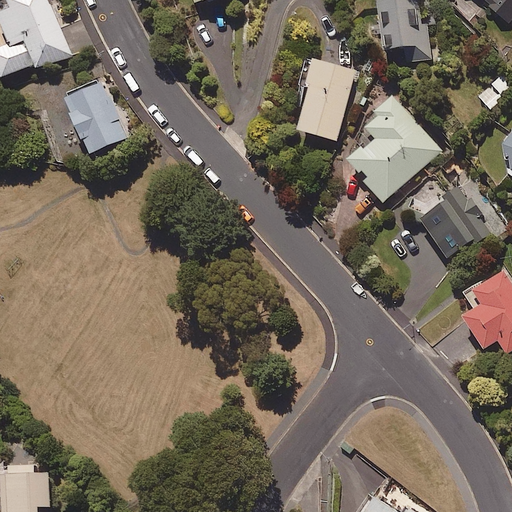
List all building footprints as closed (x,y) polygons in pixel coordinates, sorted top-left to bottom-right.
[(73,52),(50,0),(0,0),(0,11),(3,20),(0,21),(0,61),(5,74),(37,61),(39,66),(73,52)] [(422,24),(419,0),(379,0),(384,46),(406,44),(407,61),(432,59),(428,23),(422,24)] [(511,0),(487,0),(511,21),(511,20),(511,0)] [(359,68),(315,55),(307,83),(311,84),(299,125),(338,137),(359,68)] [(511,87),(511,81),(504,73),(479,95),(491,108),(511,87)] [(131,131),(106,74),(67,91),(92,148),(131,131)] [(442,151),(395,94),(377,109),(380,112),(366,123),(375,134),(350,155),(385,198),(442,151)] [(511,129),(511,130),(508,134),(506,139),(504,144),(503,148),(503,153),(504,158),(505,163),(507,167),(510,171),(511,173),(511,129)] [(445,193),(437,182),(425,190),(429,196),(414,207),(450,257),(476,237),(479,241),(493,231),(483,217),(497,206),(475,176),(455,191),(453,188),(445,193)] [(511,349),(511,278),(505,268),(468,291),(477,305),(466,312),(487,346),(499,338),(508,352),(511,349)] [(50,460),(2,463),(4,511),(43,511),(44,503),(52,503),(50,460)] [(406,511),(374,493),(362,511),(406,511)]
